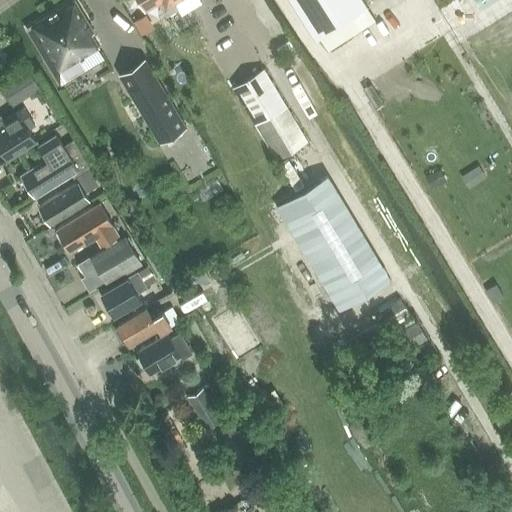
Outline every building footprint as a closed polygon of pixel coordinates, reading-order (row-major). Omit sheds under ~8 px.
[(74,0),(27,29),(54,74),(60,84),(76,74),(70,64),(99,47),(91,34),(94,32),(74,0)] [(139,0),(145,9),(159,1),(166,14),(177,8),(174,3),(178,0),(139,0)] [(254,0),(255,21),(263,21),(261,0),(254,0)] [(318,33),(365,2),(367,1),(366,0),(291,0),(314,35),(318,33)] [(476,0),(481,8),(494,0),(476,0)] [(120,77),(161,145),(188,129),(147,61),(120,77)] [(234,88),(279,162),(309,143),(264,69),(234,88)] [(296,70),(285,74),(296,97),(306,93),(296,70)] [(2,116),(0,117),(0,147),(7,159),(37,140),(30,129),(35,126),(23,107),(4,119),(2,116)] [(39,145),(47,158),(21,174),(35,196),(78,169),(57,134),(39,145)] [(317,159),(266,190),(327,293),(379,262),(317,159)] [(78,181),(41,203),(40,203),(51,222),(52,221),(89,198),(86,193),(99,184),(89,168),(75,177),(78,181)] [(58,227),(71,249),(95,234),(101,243),(119,232),(100,201),(58,227)] [(126,235),(92,256),(109,283),(142,263),(126,235)] [(101,291),(115,315),(143,299),(138,291),(148,286),(138,270),(101,291)] [(236,360),(260,345),(235,305),(211,319),(236,360)] [(158,326),(161,331),(181,320),(173,307),(165,311),(164,309),(154,315),(149,306),(119,323),(121,326),(116,329),(124,342),(129,339),(131,342),(158,326)] [(141,355),(138,356),(144,367),(147,365),(151,372),(181,354),(183,357),(193,351),(181,331),(171,337),(168,332),(138,350),(141,355)] [(188,395),(204,422),(220,412),(204,385),(188,395)]
